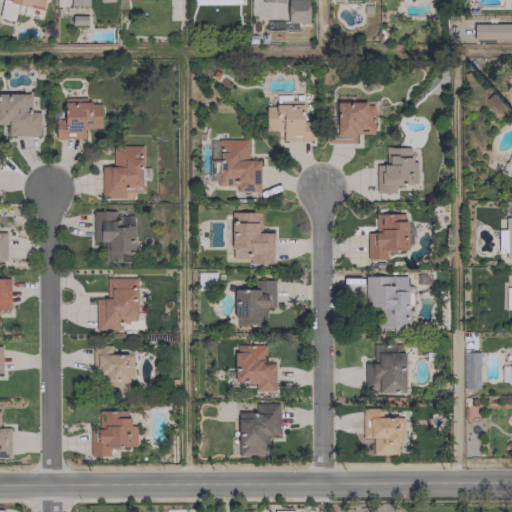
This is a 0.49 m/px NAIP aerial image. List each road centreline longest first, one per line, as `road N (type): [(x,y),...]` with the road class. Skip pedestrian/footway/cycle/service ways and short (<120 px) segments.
road 1 (secondary): [(0,483),(511,480)]
road 2 (residential): [(47,188),(50,511)]
road 3 (residential): [(321,484),(318,189)]
